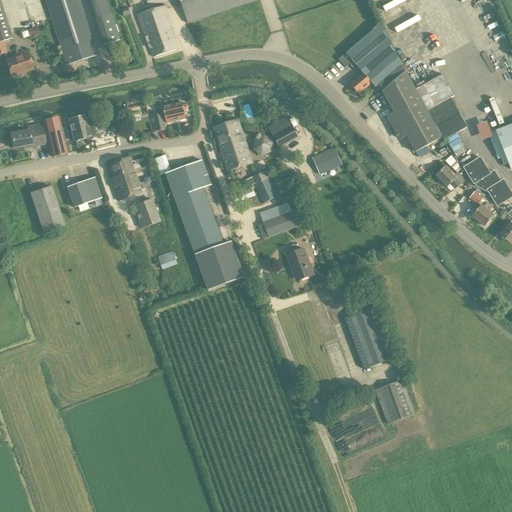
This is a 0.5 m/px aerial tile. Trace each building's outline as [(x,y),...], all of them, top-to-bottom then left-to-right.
[(0,0),(0,42),(4,41),(12,38),(0,0)] [(96,56),(78,0),(44,0),(66,66),(96,56)] [(118,40),(105,0),(88,0),(103,45),(118,40)] [(179,0),(187,23),(257,0),(179,0)] [(153,57),(179,49),(165,7),(137,16),(153,57)] [(127,8),(121,10),(123,16),(125,15),(129,14),(130,14),(128,8),(127,8)] [(380,24),(373,29),(339,60),(345,67),(350,64),(354,69),(357,66),(363,73),(350,84),(358,94),(371,83),(375,87),(402,64),(380,24)] [(32,29),(28,31),(30,38),(34,36),(34,35),(39,34),(38,29),(33,31),(32,29)] [(11,76),(33,69),(28,54),(22,55),(21,54),(12,56),(13,58),(6,61),(11,76)] [(415,152),(441,138),(405,72),(382,92),(415,152)] [(444,140),(467,127),(451,98),(428,110),(444,140)] [(183,106),(183,103),(163,107),(167,123),(186,119),(184,111),(188,110),(187,105),(183,106)] [(162,114),(160,114),(154,116),(157,132),(165,130),(162,114)] [(88,126),(88,125),(87,125),(85,116),(68,120),(72,137),(79,135),(77,131),(84,129),(83,127),(88,126)] [(43,122),(51,157),(67,153),(60,126),(58,118),(51,120),(43,122)] [(298,137),(287,118),(268,128),(279,148),(298,137)] [(238,120),(214,128),(228,171),(252,164),(238,120)] [(27,126),(28,131),(10,134),(13,149),(31,145),(31,147),(38,146),(46,145),(42,124),(27,126)] [(79,135),(72,137),(73,142),(96,136),(93,124),(88,125),(88,126),(83,127),(84,129),(77,131),(79,135)] [(511,169),(511,168),(511,124),(489,134),(497,155),(500,154),(504,165),(509,163),(511,169)] [(335,148),(313,158),(320,174),(342,165),(335,148)] [(105,164),(118,200),(141,192),(128,156),(105,164)] [(488,174),(478,158),(462,168),(472,184),(473,183),(475,186),(485,192),(486,191),(496,206),(511,196),(502,180),(499,182),(492,171),(488,174)] [(166,174),(195,255),(223,245),(203,189),(211,186),(202,161),(166,174)] [(454,189),(460,183),(456,178),(445,167),(436,175),(447,187),(450,184),(454,189)] [(263,204),(279,196),(267,171),(252,178),(252,179),(246,181),(249,186),(254,184),(263,204)] [(295,175),(284,180),(289,189),(299,184),(295,175)] [(86,204),(101,198),(94,178),(66,188),(73,208),(78,206),(80,211),(88,209),(86,204)] [(283,181),(274,185),(279,195),(287,191),(283,181)] [(50,187),(30,194),(43,232),(63,225),(50,187)] [(242,201),(255,196),(252,188),(239,193),(242,201)] [(478,205),(483,198),(474,192),(469,198),(478,205)] [(142,229),(161,222),(152,199),(133,206),(142,229)] [(494,215),(488,211),(486,209),(489,205),(484,201),(481,205),(472,216),(485,226),(494,215)] [(503,209),(500,214),(505,218),(507,215),(509,213),(503,209)] [(293,213),(259,226),(264,240),(298,227),(293,213)] [(511,243),(511,241),(511,220),(500,234),(511,243)] [(232,242),(223,245),(195,255),(208,291),(245,277),(232,242)] [(313,276),(303,249),(287,256),(290,266),(292,265),(298,281),(313,276)] [(177,263),(175,256),(174,252),(159,257),(162,268),(177,263)] [(364,369),(395,358),(377,307),(345,319),(364,369)] [(403,381),(388,386),(375,391),(388,425),(416,415),(403,381)]
